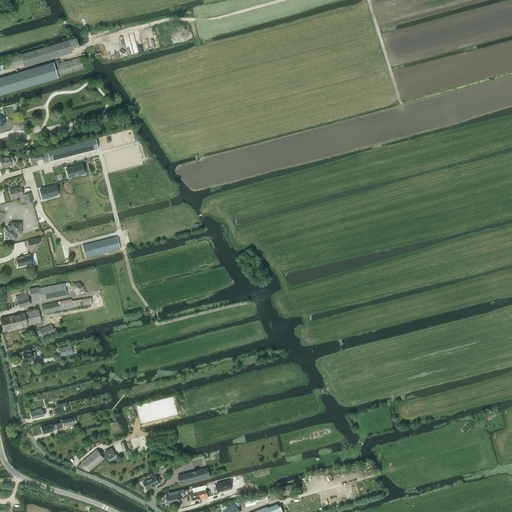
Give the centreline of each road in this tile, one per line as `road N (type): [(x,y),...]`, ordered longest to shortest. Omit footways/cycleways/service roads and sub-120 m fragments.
road 1 (unclassified): [(159,511),(39,450),(19,418),(0,337)]
road 2 (track): [(82,19),(92,41),(285,0)]
road 3 (track): [(120,233),(133,286),(158,324),(249,302)]
road 4 (track): [(437,109),(403,109),(368,0)]
road 5 (tertiary): [(114,511),(19,476),(0,447)]
